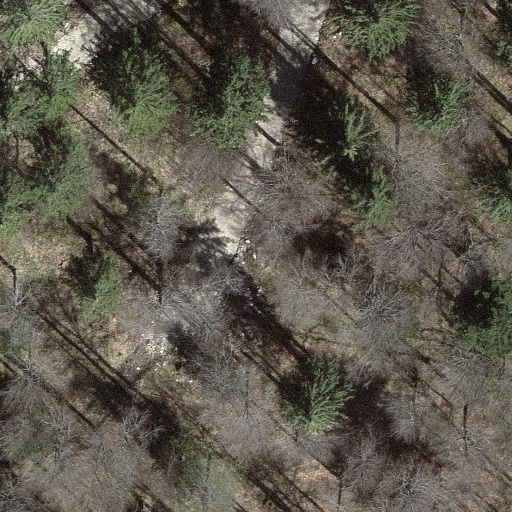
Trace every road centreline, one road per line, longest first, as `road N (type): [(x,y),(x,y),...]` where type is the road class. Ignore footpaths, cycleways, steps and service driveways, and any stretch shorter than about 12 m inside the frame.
road 1 (track): [(511,374),(190,301),(318,0)]
road 2 (track): [(190,301),(25,511)]
